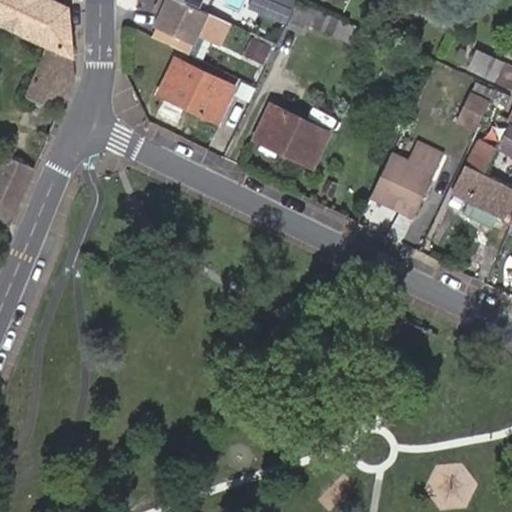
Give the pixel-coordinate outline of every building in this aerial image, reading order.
[(38,0),(0,0),(0,26),(48,47),(69,56),(66,32),(64,11),(38,0)] [(189,46),(204,13),(195,9),(175,0),(157,0),(155,7),(160,9),(151,28),(189,46)] [(175,0),(195,9),(198,0),(175,0)] [(274,24),(284,1),(282,0),(239,0),(236,8),(274,24)] [(274,24),(273,25),(295,34),(299,22),(304,10),(284,1),(274,24)] [(306,6),(304,10),(299,22),(351,45),(358,28),(306,6)] [(381,45),(369,40),(364,52),(376,57),(381,45)] [(69,56),(48,47),(26,99),(57,111),(71,78),(69,56)] [(511,62),(477,48),(469,68),(511,86),(511,62)] [(166,61),(159,75),(168,78),(159,98),(209,122),(224,89),(166,61)] [(168,78),(159,75),(151,94),(159,98),(168,78)] [(478,103),(484,90),(472,83),(465,96),(478,103)] [(488,91),(484,90),(478,103),(481,104),(488,91)] [(467,129),(478,103),(465,96),(452,121),(467,129)] [(481,104),(478,103),(467,129),(468,129),(481,104)] [(320,130),(265,106),(262,104),(255,118),(263,121),(255,143),(305,165),(320,130)] [(495,215),(511,223),(511,221),(511,120),(508,118),(502,115),(488,142),(481,155),(472,172),(462,166),(444,201),(465,211),(469,202),(475,205),(495,215)] [(263,121),(255,118),(246,139),(255,143),(263,121)] [(481,155),(488,142),(477,137),(470,149),(481,155)] [(380,154),(378,158),(375,166),(418,187),(424,173),(434,150),(413,141),(404,164),(380,154)] [(470,149),(462,166),(472,172),(481,155),(470,149)] [(0,229),(6,232),(31,172),(0,158),(0,229)] [(375,166),(361,196),(406,215),(418,187),(375,166)] [(465,211),(444,201),(443,203),(464,213),(465,211)] [(465,211),(490,223),(495,215),(475,205),(469,202),(465,211)] [(489,226),(490,223),(465,211),(464,213),(489,226)]
